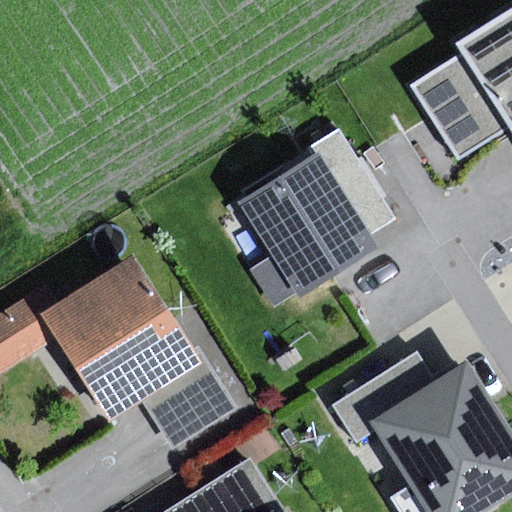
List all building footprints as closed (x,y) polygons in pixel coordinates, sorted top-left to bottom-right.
[(511,133),(511,13),(460,45),(465,54),(411,87),(458,162),(510,130),(511,133)] [(316,146),(323,157),(372,233),(395,219),(339,131),(316,146)] [(307,302),(385,252),(372,233),(323,157),(246,207),(307,302)] [(137,259),(47,316),(60,338),(114,423),(144,404),(205,366),(137,259)] [(0,376),(60,338),(47,316),(33,295),(0,315),(0,376)] [(376,422),(438,386),(419,354),(330,407),(349,439),(376,422)] [(205,366),(144,404),(172,448),(238,407),(211,362),(205,366)] [(376,422),(431,511),(491,511),(511,499),(511,427),(472,363),(438,386),(376,422)] [(251,460),(168,511),(255,511),(276,499),(251,460)] [(284,511),(276,499),(255,511),(284,511)]
